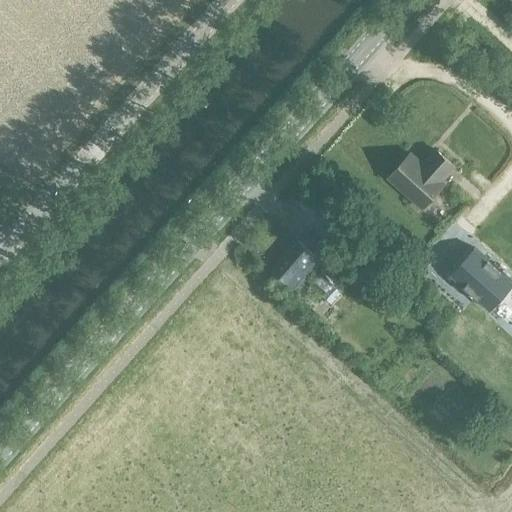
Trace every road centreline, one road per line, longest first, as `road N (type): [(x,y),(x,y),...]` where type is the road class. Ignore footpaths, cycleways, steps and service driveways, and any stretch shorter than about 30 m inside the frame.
road 1 (tertiary): [(0,453),(403,0)]
road 2 (unclassified): [(0,251),(225,0)]
